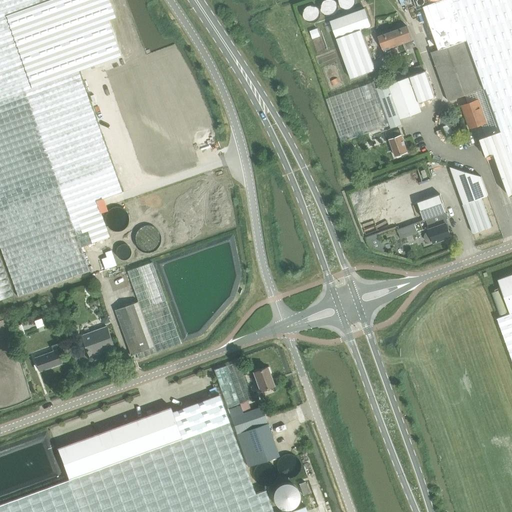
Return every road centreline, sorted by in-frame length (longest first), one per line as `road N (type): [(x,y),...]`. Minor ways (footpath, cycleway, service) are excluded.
road 1 (unclassified): [(171,0),(231,114),(258,247),(285,328)]
road 2 (unclassified): [(0,432),(285,328)]
road 3 (secondary): [(354,294),(302,164),(260,99)]
road 4 (secondary): [(260,99),(336,300)]
road 5 (secondary): [(430,511),(360,309)]
road 6 (secondary): [(342,315),(417,511)]
road 7 (unclassified): [(351,511),(285,328)]
road 8 (unclassified): [(398,287),(511,246)]
road 9 (secondary): [(260,99),(192,0)]
